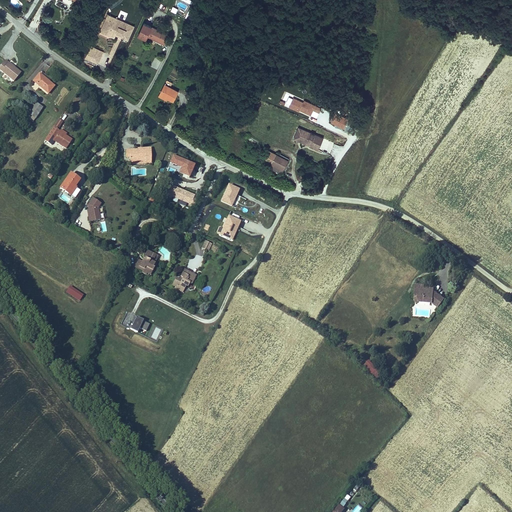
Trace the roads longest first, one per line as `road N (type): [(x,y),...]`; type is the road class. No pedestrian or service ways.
road 1 (residential): [(511,293),(399,213),(285,192),(221,164)]
road 2 (primary): [(175,511),(0,302)]
road 3 (residential): [(221,164),(49,54),(0,9)]
road 4 (unknown): [(128,105),(99,164),(85,223)]
